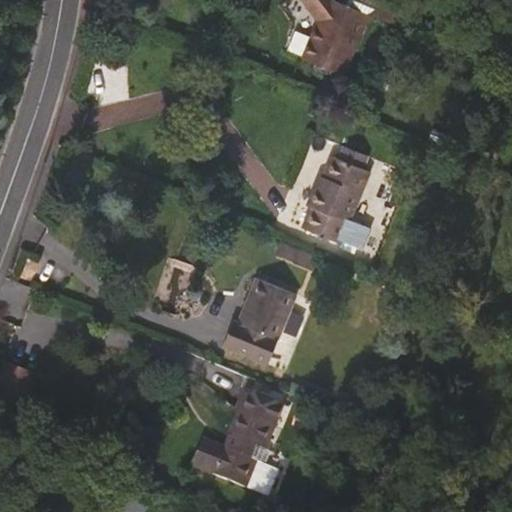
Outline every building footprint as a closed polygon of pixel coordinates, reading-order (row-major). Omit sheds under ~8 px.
[(301,0),(317,20),(302,57),(344,75),(370,14),(397,25),(404,8),(392,0),(362,0),(358,11),(347,6),(335,1),(333,0),(301,0)] [(449,136),(434,130),(430,139),(445,145),(449,136)] [(463,142),(454,138),(450,147),(459,151),(463,142)] [(343,147),(337,158),(331,156),(327,165),(324,164),(316,185),(307,206),(311,207),(303,228),(339,243),(369,171),(363,169),(368,157),(343,147)] [(314,257),(281,243),(276,253),(309,267),(314,257)] [(255,278),(237,322),(234,320),(229,333),(224,345),(267,363),(296,295),(255,278)] [(35,375),(5,363),(0,376),(0,412),(19,419),(35,375)] [(235,418),(224,447),(202,437),(191,466),(268,496),(279,470),(265,464),(270,451),(265,450),(284,404),(246,389),(235,418)] [(142,511),(148,503),(113,486),(103,508),(111,511),(142,511)]
